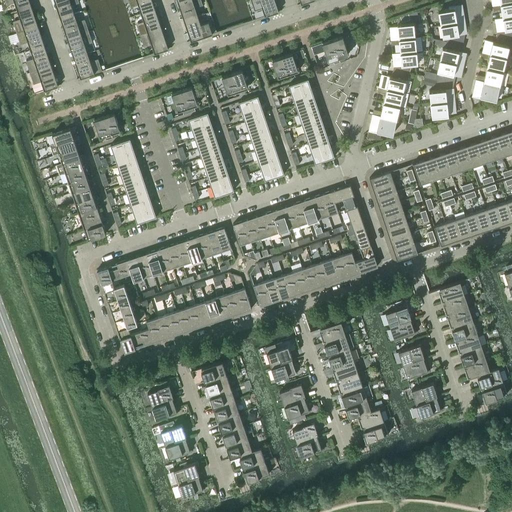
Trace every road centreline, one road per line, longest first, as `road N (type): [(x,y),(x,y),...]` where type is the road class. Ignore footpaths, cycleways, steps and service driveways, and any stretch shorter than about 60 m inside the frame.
road 1 (track): [(112,511),(0,210)]
road 2 (unknown): [(0,268),(90,511)]
road 3 (secondary): [(74,511),(0,311)]
road 4 (residential): [(119,245),(79,120),(142,99)]
road 5 (residential): [(355,167),(379,30),(370,0)]
road 6 (residential): [(120,365),(82,258),(119,245)]
road 7 (residential): [(459,402),(413,267)]
road 8 (residential): [(340,441),(295,307)]
road 9 (residential): [(221,481),(176,347)]
road 10 (residential): [(246,203),(206,77)]
road 11 (residential): [(184,224),(142,99)]
road 12 (residential): [(299,185),(255,61)]
road 13 (residential): [(476,126),(464,93),(479,1)]
road 14 (residential): [(355,167),(476,126)]
road 15 (residential): [(176,347),(295,307)]
